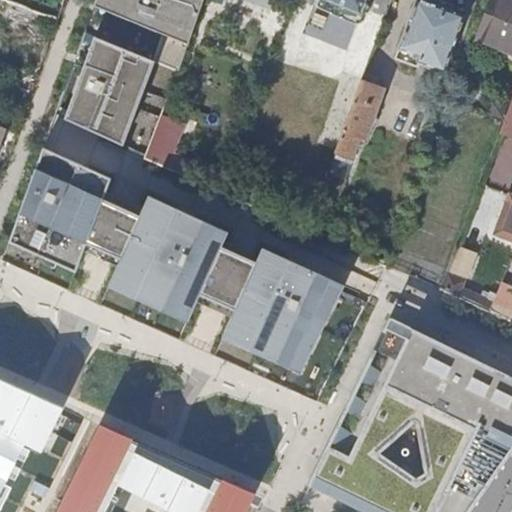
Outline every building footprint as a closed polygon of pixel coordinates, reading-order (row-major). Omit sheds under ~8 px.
[(204,0),(202,0),(97,0),(95,7),(162,37),(151,62),(155,63),(177,72),(204,0)] [(320,0),(359,16),(365,0),(320,0)] [(463,18),(416,0),(395,60),(415,67),(417,62),(444,71),(463,18)] [(511,0),(489,0),(474,38),(502,49),(506,40),(511,42),(511,0)] [(34,26),(38,16),(38,15),(35,14),(16,5),(15,5),(8,2),(3,14),(34,26)] [(64,121),(123,147),(155,63),(151,62),(94,39),(64,121)] [(334,159),(349,164),(359,139),(365,141),(384,90),(362,83),(334,159)] [(511,101),(504,122),(502,128),(511,132),(511,101)] [(146,157),(157,162),(164,143),(153,139),(146,157)] [(117,184),(42,150),(7,244),(47,261),(51,253),(77,265),(88,243),(123,258),(106,287),(162,312),(165,304),(191,315),(201,294),(236,310),(221,339),(276,363),(280,355),(304,366),(345,286),(265,251),(259,264),(224,249),(231,235),(155,201),(146,216),(109,199),(117,184)] [(334,159),(322,192),(340,199),(352,166),(349,164),(334,159)] [(468,276),(475,251),(458,245),(450,271),(468,276)] [(74,273),(77,265),(51,253),(47,261),(74,273)] [(165,304),(162,312),(187,323),(191,315),(165,304)] [(473,511),(511,452),(511,381),(394,329),(313,489),(366,511),(473,511)] [(36,359),(93,383),(103,359),(46,335),(36,359)] [(280,355),(276,363),(300,374),(304,366),(280,355)] [(153,400),(151,421),(171,423),(173,402),(153,400)]
